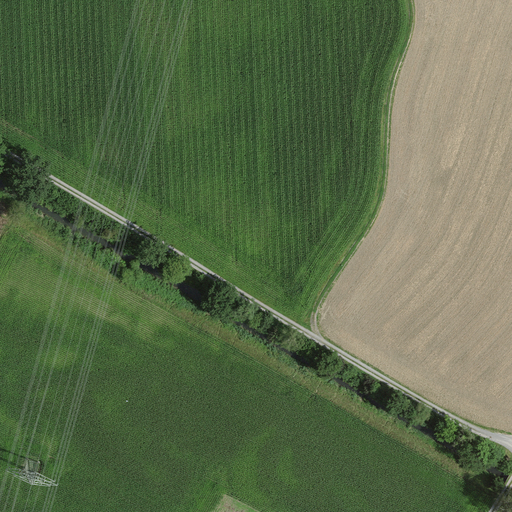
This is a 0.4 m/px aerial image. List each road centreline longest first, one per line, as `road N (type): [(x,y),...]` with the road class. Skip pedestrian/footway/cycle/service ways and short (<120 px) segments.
road 1 (track): [(0,151),(511,451)]
road 2 (track): [(316,341),(315,301),(371,221),(384,186),(386,103),(410,29),(409,0)]
